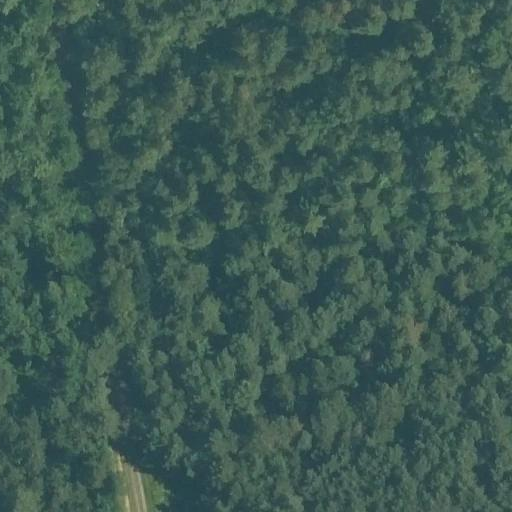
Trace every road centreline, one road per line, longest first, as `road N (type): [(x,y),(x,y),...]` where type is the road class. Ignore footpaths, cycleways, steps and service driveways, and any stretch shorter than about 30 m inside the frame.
road 1 (track): [(78,0),(161,511)]
road 2 (track): [(138,511),(56,0)]
